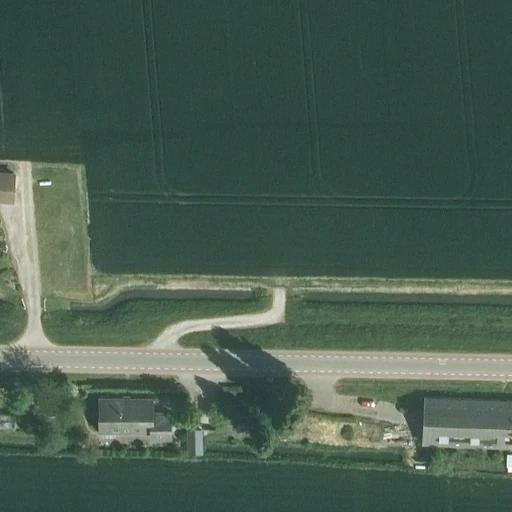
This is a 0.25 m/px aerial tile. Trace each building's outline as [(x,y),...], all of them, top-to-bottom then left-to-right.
[(15,174),(0,173),(0,199),(13,201),(15,174)] [(511,400),(424,397),(422,443),(511,447),(511,400)] [(100,399),(100,420),(101,433),(102,433),(105,438),(115,438),(119,431),(151,431),(151,438),(170,438),(170,413),(152,413),(152,399),(100,399)] [(258,417),(227,416),(227,428),(258,429),(258,417)] [(356,442),(369,443),(370,424),(358,423),(356,442)] [(187,428),(187,453),(187,455),(198,455),(198,428),(187,428)]
